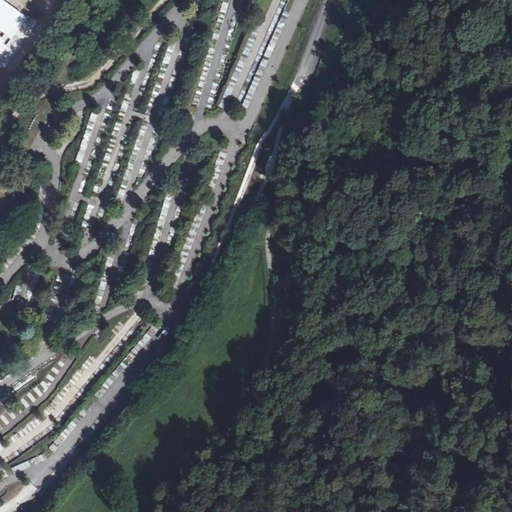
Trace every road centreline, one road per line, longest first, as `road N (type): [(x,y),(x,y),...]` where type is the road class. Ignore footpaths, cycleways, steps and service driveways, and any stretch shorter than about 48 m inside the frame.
road 1 (track): [(353,0),(328,79),(275,194),(267,235),(271,350),(243,409),(163,511)]
road 2 (track): [(0,131),(28,100),(96,78),(165,0)]
